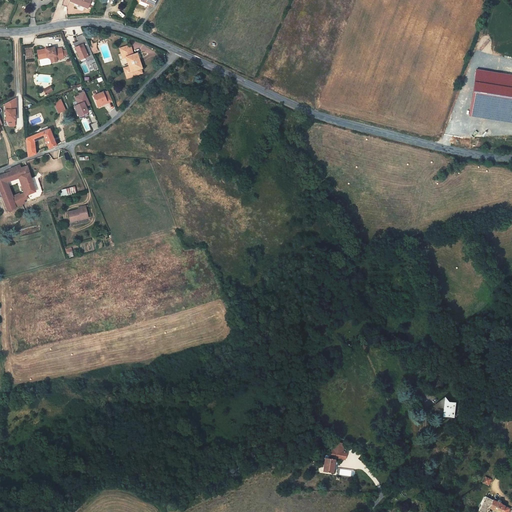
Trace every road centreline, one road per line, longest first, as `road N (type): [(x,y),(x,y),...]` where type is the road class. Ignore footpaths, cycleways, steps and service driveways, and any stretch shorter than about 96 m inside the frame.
road 1 (unclassified): [(511,158),(313,115),(180,52)]
road 2 (residential): [(180,52),(98,130),(0,172)]
road 3 (unclassified): [(180,52),(98,23),(0,32)]
